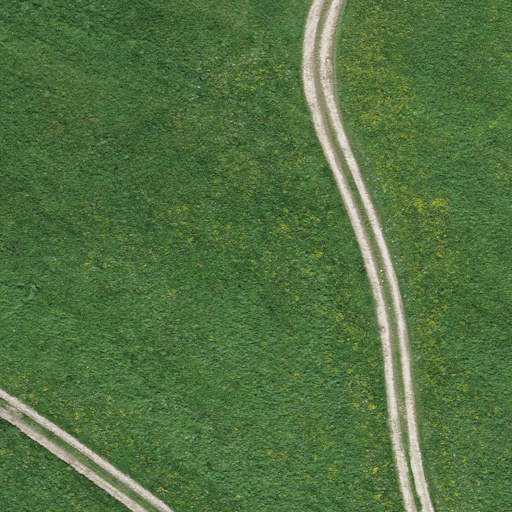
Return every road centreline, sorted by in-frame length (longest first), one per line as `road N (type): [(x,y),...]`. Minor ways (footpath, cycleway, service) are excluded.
road 1 (track): [(330,0),(316,27),(320,103),(364,207),(423,511)]
road 2 (track): [(147,511),(0,405)]
